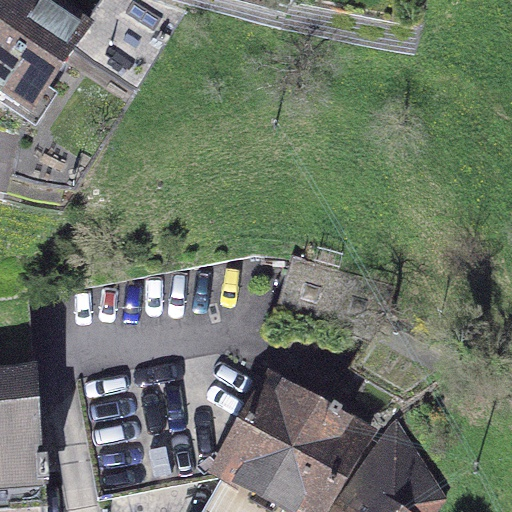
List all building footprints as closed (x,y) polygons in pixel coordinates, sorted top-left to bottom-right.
[(162,55),(85,0),(66,0),(8,81),(96,145),(162,55)] [(103,500),(213,481),(219,484),(272,511),(333,511),(383,435),(232,351),(79,380),(103,500)] [(37,511),(30,382),(0,383),(0,511),(37,511)] [(395,420),(383,435),(333,511),(440,511),(448,501),(395,420)] [(272,511),(219,484),(203,511),(272,511)]
